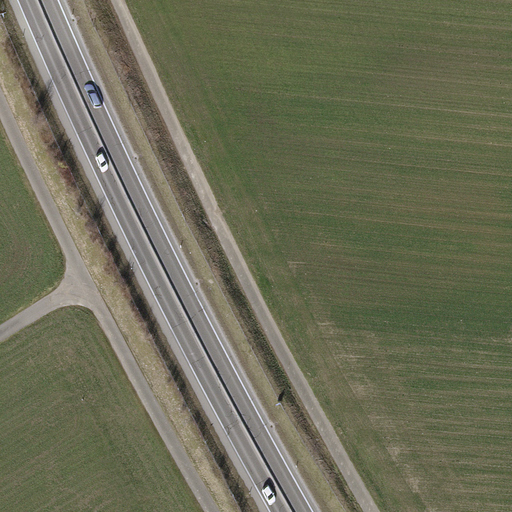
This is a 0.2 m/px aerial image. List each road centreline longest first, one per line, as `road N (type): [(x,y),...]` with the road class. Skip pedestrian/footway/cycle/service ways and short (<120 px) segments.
road 1 (track): [(118,0),(234,260),(373,511)]
road 2 (trunk): [(303,511),(162,244),(49,0)]
road 3 (trunk): [(28,0),(144,253),(281,511)]
road 4 (trunk): [(349,511),(194,220),(97,0)]
road 5 (track): [(0,105),(85,282),(212,511)]
